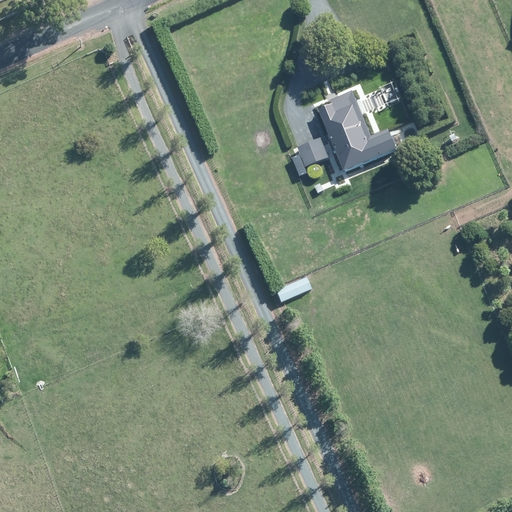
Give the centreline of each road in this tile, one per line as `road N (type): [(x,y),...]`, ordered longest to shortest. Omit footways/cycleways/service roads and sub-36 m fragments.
road 1 (track): [(136,0),(364,511)]
road 2 (track): [(109,0),(123,57),(326,511)]
